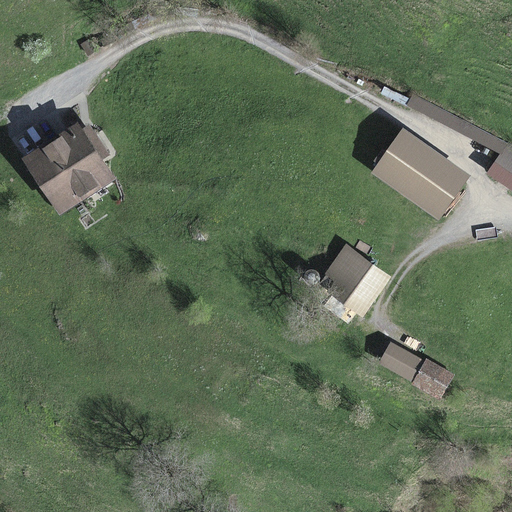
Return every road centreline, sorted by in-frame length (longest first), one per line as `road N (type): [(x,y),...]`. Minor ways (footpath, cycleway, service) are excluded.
road 1 (track): [(30,112),(144,34),(170,24),(228,25),(405,118),(471,166),(496,222),(511,221)]
road 2 (trunk): [(0,216),(62,351),(119,511)]
road 3 (track): [(496,222),(441,239),(401,270),(378,313),(393,334)]
